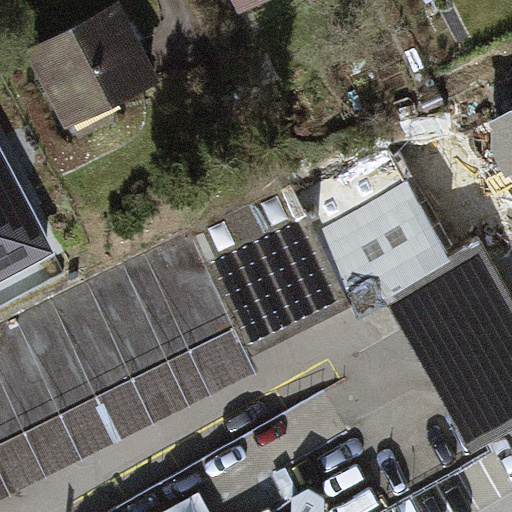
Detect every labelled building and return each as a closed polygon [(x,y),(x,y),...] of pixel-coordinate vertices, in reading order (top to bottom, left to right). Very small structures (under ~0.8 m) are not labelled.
[(223,0),(230,13),(256,0),(223,0)] [(119,6),(18,52),(52,125),(152,80),(119,6)] [(0,161),(0,282),(49,257),(0,161)] [(0,338),(0,463),(322,307),(335,327),(381,297),(470,448),(511,425),(511,291),(484,242),(506,231),(476,185),(430,211),(407,177),(319,224),(287,169),(213,211),(193,254),(0,338)] [(270,511),(269,509),(287,499),(278,482),(351,442),(328,400),(121,511),(270,511)]
